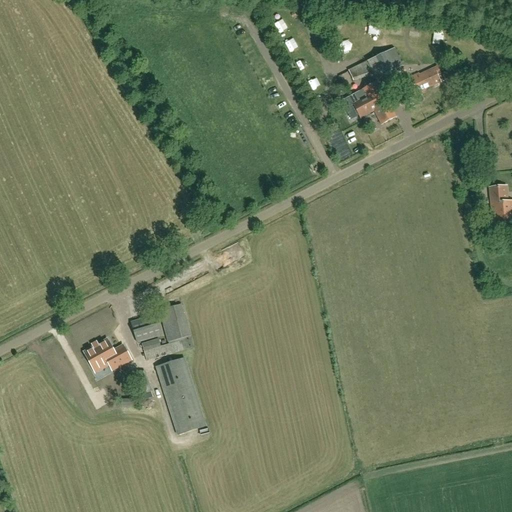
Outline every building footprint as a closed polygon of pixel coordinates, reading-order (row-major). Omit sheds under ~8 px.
[(412,37),(422,37),(422,27),(412,27),(412,37)] [(376,79),(403,66),(395,49),(349,71),(354,81),(375,75),(376,79)] [(460,65),(442,74),(448,86),(466,77),(460,65)] [(426,90),(441,83),(435,69),(420,75),(419,73),(403,81),(411,98),(427,91),(426,90)] [(379,82),(367,87),(371,95),(370,95),(375,105),(372,106),(375,111),(382,125),(396,118),(388,104),(390,103),(379,82)] [(371,95),(367,87),(362,90),(366,98),(353,104),(360,118),(375,111),(372,106),(375,105),(370,95),(371,95)] [(511,201),(508,202),(506,186),(490,188),(492,205),(491,205),(493,224),(511,222),(511,201)] [(169,345),(160,347),(158,340),(142,345),(147,361),(172,354),(193,348),(190,337),(181,305),(159,311),(169,345)] [(137,343),(163,336),(157,315),(131,323),(137,343)] [(104,368),(104,367),(108,364),(112,371),(131,360),(123,346),(114,352),(107,340),(99,345),(93,348),(84,353),(95,373),(104,368)] [(206,432),(186,364),(158,372),(178,441),(206,432)] [(152,392),(145,372),(135,375),(142,395),(152,392)]
